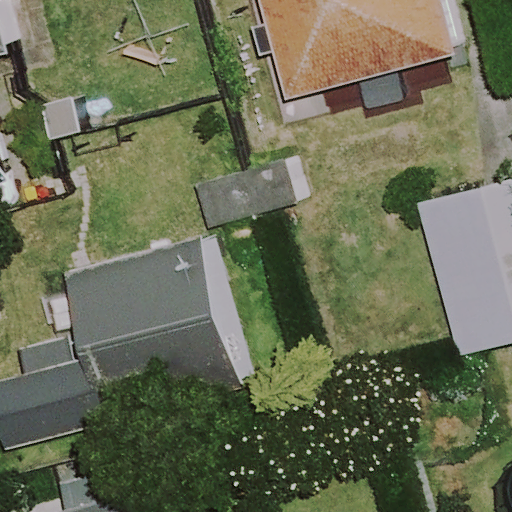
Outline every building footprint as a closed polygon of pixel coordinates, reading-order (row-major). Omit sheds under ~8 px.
[(0,0),(0,59),(28,52),(13,0),(0,0)] [(471,56),(456,0),(278,0),(304,99),(471,56)] [(511,346),(511,185),(429,207),(468,358),(511,346)] [(266,381),(224,241),(88,282),(110,354),(2,387),(22,453),(266,381)] [(185,511),(182,496),(102,511),(185,511)]
